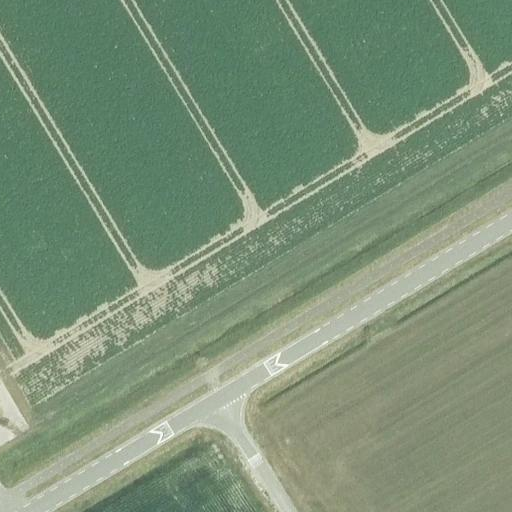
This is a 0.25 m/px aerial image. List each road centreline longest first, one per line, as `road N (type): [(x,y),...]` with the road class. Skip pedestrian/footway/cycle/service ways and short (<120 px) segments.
road 1 (tertiary): [(214,401),(511,220)]
road 2 (tertiary): [(32,511),(214,401)]
road 3 (unclassified): [(288,511),(214,401)]
